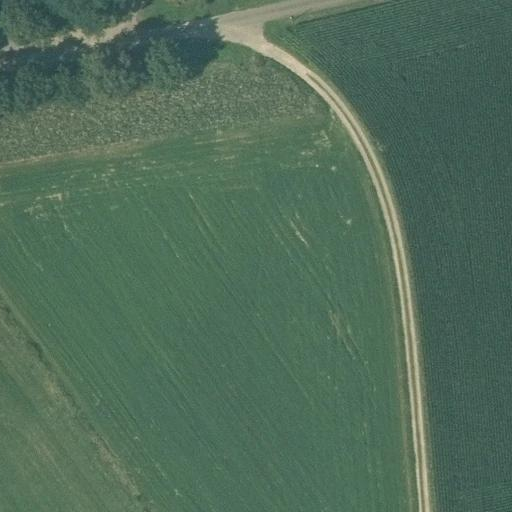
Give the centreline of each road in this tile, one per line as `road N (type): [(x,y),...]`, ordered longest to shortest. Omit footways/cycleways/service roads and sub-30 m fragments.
road 1 (track): [(188,28),(260,44),(299,71),(337,104),(369,158),(390,228),(424,511)]
road 2 (residential): [(35,55),(311,0)]
